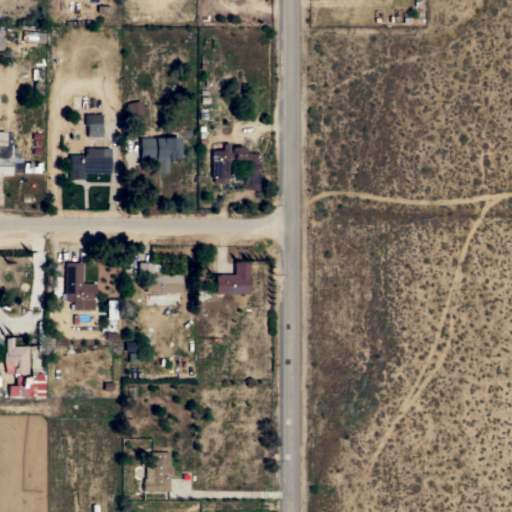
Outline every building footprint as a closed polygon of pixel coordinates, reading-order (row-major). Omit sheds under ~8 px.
[(20,40),(21,30),(43,32),(42,42),(20,40)] [(33,82),(33,80),(35,80),(35,79),(30,79),(30,69),(41,69),(41,97),(32,97),(32,82),(33,82)] [(142,114),(128,118),(124,104),(139,100),(142,114)] [(100,114),(100,137),(86,136),(86,126),(83,125),(83,114),(100,114)] [(0,131),(4,131),(4,133),(10,133),(10,146),(15,146),(15,157),(19,157),(19,163),(38,163),(38,172),(10,172),(10,175),(1,175),(0,175),(0,131)] [(178,158),(166,158),(166,172),(154,173),(154,158),(138,158),(138,137),(177,137),(178,158)] [(243,159),(228,159),(228,178),(227,178),(227,183),(212,183),(212,178),(210,178),(210,150),(220,150),(220,148),(221,148),(221,143),(229,143),(229,147),(242,147),(242,153),(258,153),(258,172),(258,189),(243,189),(243,172),(243,159)] [(83,179),(67,179),(67,154),(84,155),(84,148),(100,148),(100,155),(108,155),(108,172),(83,172),(83,179)] [(94,283),(94,300),(92,300),(92,309),(71,309),(71,301),(70,301),(66,301),(66,300),(63,300),(63,262),(80,263),(80,283),(94,283)] [(144,277),(136,277),(136,262),(151,262),(151,271),(160,271),(160,274),(180,274),(180,292),(171,292),(171,293),(167,293),(167,292),(144,292),(144,277)] [(214,274),(232,274),(232,262),(247,262),(247,274),(248,274),(248,293),(214,293),(214,274)] [(107,334),(115,334),(114,300),(106,301),(107,334)] [(7,395),(7,384),(14,384),(14,376),(12,376),(12,373),(4,373),(1,360),(1,351),(4,351),(4,336),(11,336),(11,346),(26,346),(26,373),(22,373),(22,375),(28,375),(28,370),(34,370),(34,373),(41,373),(41,375),(43,375),(43,380),(43,395),(7,395)] [(167,465),(171,465),(171,477),(168,477),(168,490),(142,490),(142,478),(144,478),(144,466),(149,466),(149,465),(147,465),(147,458),(148,458),(148,451),(167,451),(167,465)]
